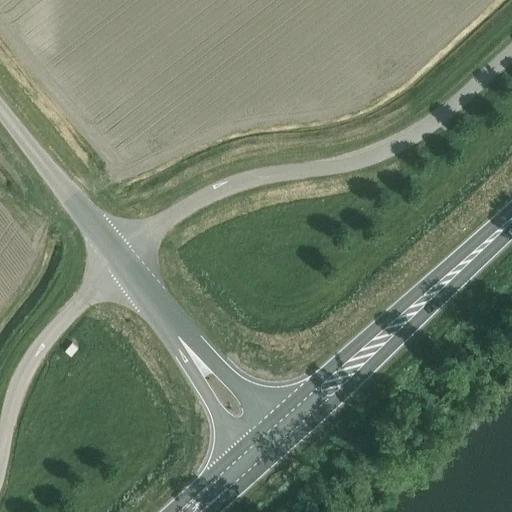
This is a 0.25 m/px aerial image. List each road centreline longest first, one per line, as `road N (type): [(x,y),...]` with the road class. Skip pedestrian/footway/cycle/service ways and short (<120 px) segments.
road 1 (unclassified): [(121,259),(178,211),(239,181),(363,159),(419,134),(511,50)]
road 2 (trunk): [(275,432),(511,214)]
road 3 (unclassified): [(0,454),(32,353),(121,259)]
road 4 (unclassified): [(121,259),(0,107)]
road 5 (unclassified): [(197,357),(121,259)]
